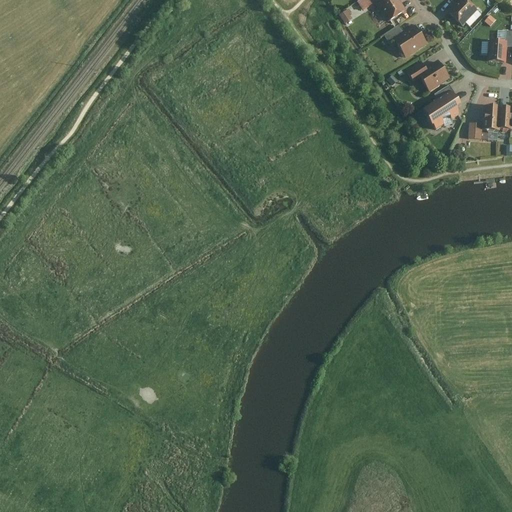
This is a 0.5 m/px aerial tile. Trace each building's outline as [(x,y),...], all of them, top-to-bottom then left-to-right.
[(378,7),(391,24),(410,15),(398,0),(384,0),(381,3),(379,0),(366,0),(358,5),(365,14),(378,7)] [(459,0),(461,2),(451,16),(464,28),(481,13),(468,0),(459,0)] [(344,24),(353,18),(348,10),(339,15),(344,24)] [(490,16),(485,22),(491,27),(496,21),(490,16)] [(398,43),(408,60),(432,47),(416,28),(404,36),(399,29),(385,39),(392,47),(398,43)] [(493,43),(491,64),(510,67),(511,51),(511,50),(511,33),(500,33),(501,44),(493,43)] [(431,95),(453,83),(440,63),(429,72),(423,65),(407,73),(414,90),(423,87),(431,95)] [(438,94),(440,98),(448,92),(446,88),(438,94)] [(427,111),(439,132),(467,113),(454,95),(427,111)] [(503,110),(488,109),(488,132),(502,132),(502,130),(503,110)] [(511,110),(503,110),(502,130),(511,130),(511,110)]
